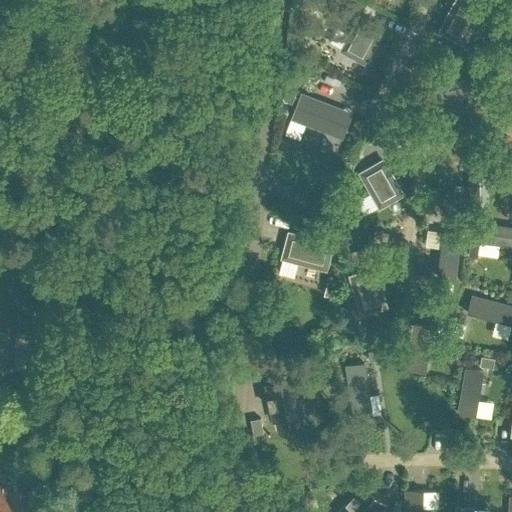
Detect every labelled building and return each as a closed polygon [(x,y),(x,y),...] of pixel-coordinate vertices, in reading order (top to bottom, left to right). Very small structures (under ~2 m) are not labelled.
[(453,6),(445,20),(446,21),(443,27),(464,39),(479,12),(458,0),(454,6),(453,6)] [(490,0),(487,7),(498,14),(503,6),(492,0),(490,0)] [(351,33),(343,46),(364,58),(368,52),(369,52),(377,38),(376,37),(380,31),(359,19),(351,33)] [(481,68),(495,68),(495,59),(481,59),(481,68)] [(455,109),(472,104),(471,103),(482,100),(476,77),(439,87),(445,110),(455,107),(455,109)] [(286,85),(282,97),(290,100),(294,89),(286,85)] [(290,112),(342,134),(351,112),(299,90),(290,112)] [(470,152),(469,154),(469,163),(471,164),(471,203),(488,202),(487,154),(480,154),(479,152),(470,152)] [(396,184),(388,170),(386,170),(383,164),(362,176),(378,203),(399,191),(395,185),(396,184)] [(454,184),(454,198),(464,198),(464,184),(454,184)] [(511,227),(485,224),(483,240),(500,243),(511,244),(511,227)] [(282,256),(298,260),(326,268),(334,240),(288,228),(281,256),(282,256)] [(444,228),(438,273),(454,275),(460,230),(444,228)] [(388,232),(374,230),(373,236),(387,239),(388,232)] [(478,253),(479,241),(470,241),(468,255),(478,256),(478,253)] [(348,253),(351,261),(364,258),(361,249),(348,253)] [(383,303),(381,296),(383,296),(378,279),(377,280),(375,273),(352,280),(360,310),(383,303)] [(335,281),(326,278),(322,292),(331,295),(335,281)] [(440,280),(439,289),(451,290),(452,282),(440,280)] [(511,305),(473,296),(469,312),(510,322),(511,315),(511,305)] [(400,320),(398,329),(410,331),(411,322),(400,320)] [(458,320),(454,333),(463,335),(466,322),(458,320)] [(408,368),(426,370),(432,325),(415,322),(408,368)] [(54,356),(55,340),(45,340),(46,334),(17,332),(15,365),(44,367),(44,355),(54,356)] [(381,350),(368,351),(369,358),(382,356),(381,350)] [(482,354),(480,363),(491,366),(493,357),(482,354)] [(371,412),(364,361),(344,363),(351,414),(371,412)] [(466,367),(459,410),(477,413),(484,370),(466,367)] [(41,407),(43,369),(24,368),(22,406),(41,407)] [(274,420),(275,419),(300,414),(302,414),(295,378),(266,384),(274,420)] [(251,421),(254,434),(263,432),(260,418),(251,421)] [(38,511),(41,490),(0,485),(0,511),(38,511)] [(361,485),(338,511),(376,511),(384,503),(361,485)] [(406,492),(405,511),(421,511),(422,492),(406,492)]
